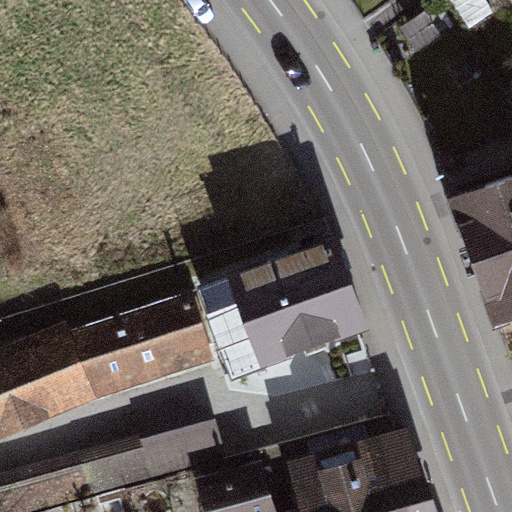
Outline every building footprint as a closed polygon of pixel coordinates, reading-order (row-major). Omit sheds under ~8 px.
[(511,171),(452,194),(511,356),(511,171)] [(337,231),(196,282),(231,374),(371,327),(337,231)] [(0,347),(0,438),(97,398),(215,363),(191,291),(121,313),(119,307),(70,325),(67,319),(0,347)] [(137,431),(0,473),(0,511),(26,511),(226,453),(215,419),(140,440),(137,431)] [(440,511),(409,423),(281,459),(297,511),(440,511)] [(276,511),(261,458),(196,476),(207,511),(276,511)]
